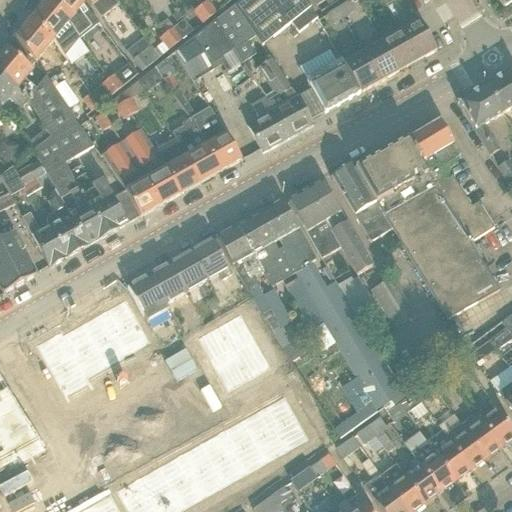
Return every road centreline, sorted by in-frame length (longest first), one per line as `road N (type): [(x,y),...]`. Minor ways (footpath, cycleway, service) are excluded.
road 1 (tertiary): [(0,331),(492,59)]
road 2 (residential): [(0,354),(77,488)]
road 3 (residential): [(77,488),(210,412)]
